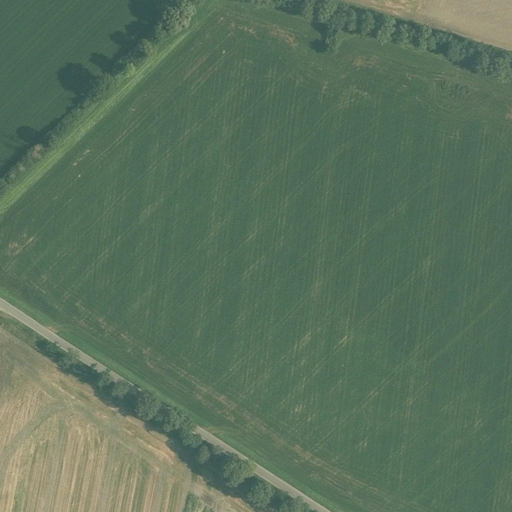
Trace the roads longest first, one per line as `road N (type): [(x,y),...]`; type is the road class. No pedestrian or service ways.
road 1 (unclassified): [(320,511),(0,303)]
road 2 (track): [(266,0),(511,74)]
